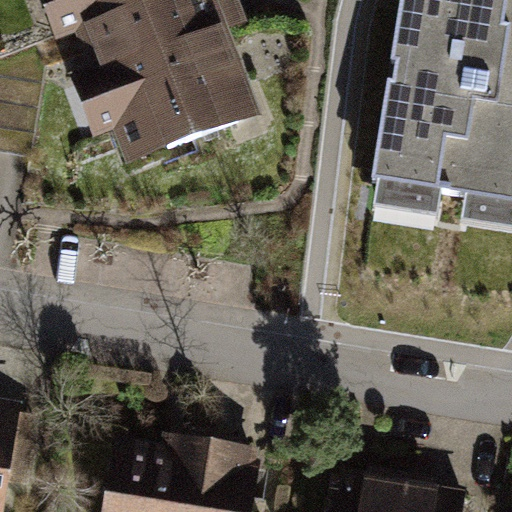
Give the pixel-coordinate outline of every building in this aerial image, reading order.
[(211,0),(48,0),(126,172),(261,111),(211,0)] [(511,0),(393,0),(366,181),(511,202),(511,0)] [(4,511),(18,414),(0,411),(0,511),(4,511)] [(252,511),(260,457),(120,439),(110,511),(252,511)] [(462,511),(465,490),(332,474),(327,511),(462,511)]
